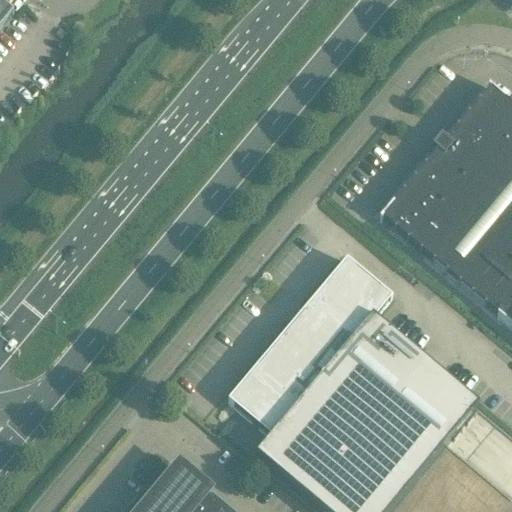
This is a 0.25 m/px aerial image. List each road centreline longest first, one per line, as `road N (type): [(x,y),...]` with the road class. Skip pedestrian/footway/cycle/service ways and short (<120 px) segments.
road 1 (unclassified): [(511,50),(455,44),(415,70),(49,511)]
road 2 (primary): [(21,432),(383,0)]
road 3 (unknown): [(511,380),(334,230),(199,389)]
road 4 (primary): [(288,0),(32,309)]
road 5 (unknown): [(263,511),(186,441),(156,428),(84,511)]
